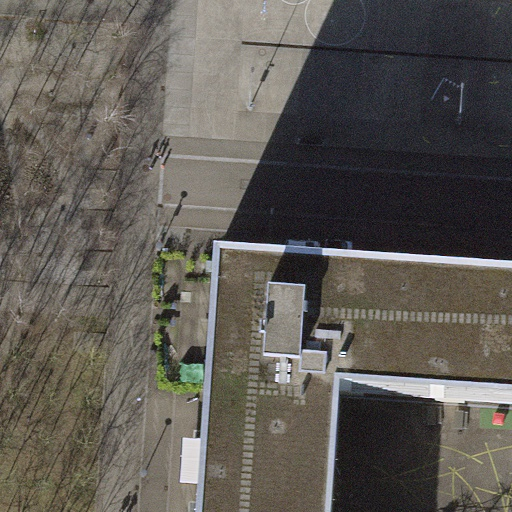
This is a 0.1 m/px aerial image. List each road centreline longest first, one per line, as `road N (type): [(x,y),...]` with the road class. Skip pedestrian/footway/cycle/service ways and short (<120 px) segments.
road 1 (residential): [(511,205),(138,179)]
road 2 (residential): [(117,511),(138,179)]
road 3 (residential): [(138,179),(149,4)]
